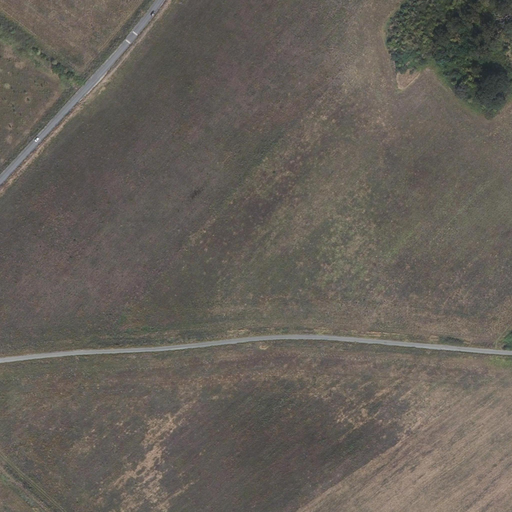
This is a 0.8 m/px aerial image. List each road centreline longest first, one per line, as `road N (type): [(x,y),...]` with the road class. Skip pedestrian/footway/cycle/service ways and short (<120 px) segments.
road 1 (track): [(0,360),(283,336),(511,353)]
road 2 (tertiary): [(0,183),(161,0)]
